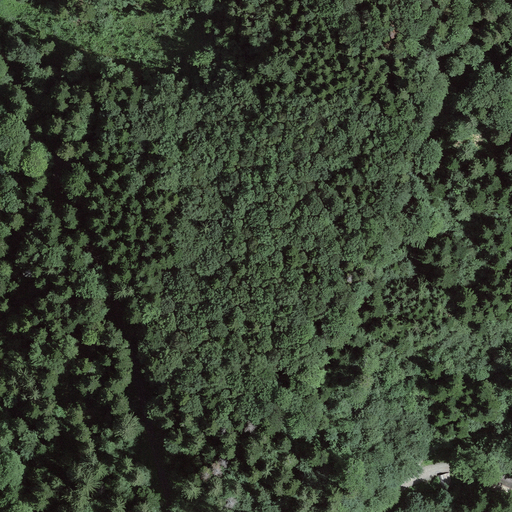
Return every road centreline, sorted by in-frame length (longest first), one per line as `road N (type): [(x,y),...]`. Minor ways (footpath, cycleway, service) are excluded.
road 1 (track): [(171,511),(122,324),(74,199),(47,152),(0,102)]
road 2 (track): [(59,169),(65,398),(93,511)]
road 3 (track): [(400,486),(450,440),(511,418)]
